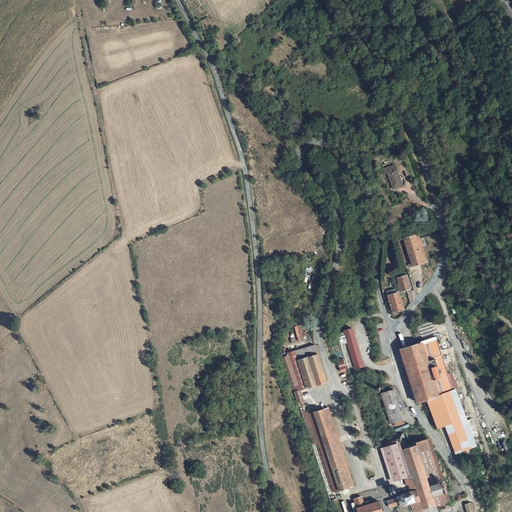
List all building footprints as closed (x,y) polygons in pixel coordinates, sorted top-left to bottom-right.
[(402,188),(395,165),(383,170),(385,175),(389,173),(395,190),(402,188)] [(409,268),(426,261),(421,246),(425,245),(422,238),(419,240),(417,234),(411,236),(410,233),(406,235),(407,238),(400,240),(404,252),(401,253),(403,257),(405,256),(406,259),(404,260),(405,263),(407,262),(409,268)] [(410,288),(406,275),(397,278),(401,291),(410,288)] [(403,309),(398,292),(388,295),(393,312),(403,309)] [(350,329),(344,331),(356,368),(363,366),(350,329)] [(426,399),(436,429),(443,426),(453,455),(474,448),(456,390),(453,391),(435,336),(418,341),(419,344),(401,349),(417,403),(426,399)] [(300,390),(326,381),(315,347),(314,343),(285,353),(284,352),(277,355),(290,388),(293,387),(297,402),(303,400),(300,390)] [(342,358),(337,359),(340,371),(345,369),(342,358)] [(403,420),(393,390),(380,394),(390,424),(399,421),(400,424),(403,424),(402,420),(403,420)] [(300,410),(317,466),(324,464),(333,493),(353,486),(328,407),(308,413),(303,409),(300,410)] [(416,444),(436,504),(447,500),(428,441),(416,444)] [(425,511),(435,511),(438,511),(436,504),(416,444),(403,449),(411,476),(415,486),(419,499),(423,511),(424,511),(425,511)] [(394,480),(404,476),(404,478),(408,477),(399,450),(398,445),(384,449),(394,480)] [(408,477),(411,476),(403,449),(399,450),(408,477)] [(410,488),(412,487),(415,486),(411,476),(408,477),(404,478),(406,484),(408,483),(410,488)] [(410,502),(419,499),(415,486),(412,487),(412,490),(397,495),(398,497),(388,500),(389,506),(399,503),(400,505),(410,502)] [(354,499),(357,511),(382,511),(379,501),(364,506),(361,497),(354,499)] [(410,502),(413,511),(418,511),(423,511),(419,499),(410,502)] [(473,511),(471,503),(464,505),(466,511),(473,511)]
